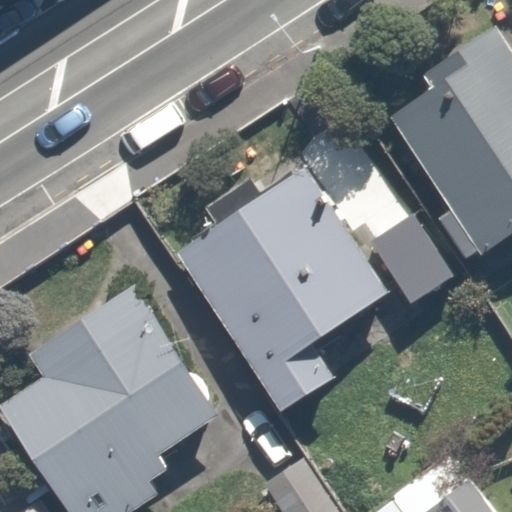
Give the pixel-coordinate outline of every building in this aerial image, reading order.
[(511,56),(492,31),(388,109),(454,196),(436,210),(472,258),(511,227),(511,56)] [(303,158),(174,241),(281,410),(332,377),(308,340),(387,290),(303,158)] [(415,200),(369,233),(412,293),(458,260),(415,200)] [(45,365),(1,393),(76,511),(116,511),(167,480),(150,453),(234,400),(148,263),(28,338),(45,365)] [(338,511),(304,458),(264,483),(282,511),(338,511)] [(493,511),(470,480),(426,511),(493,511)] [(51,511),(43,498),(20,511),(51,511)] [(402,511),(393,500),(377,511),(402,511)]
